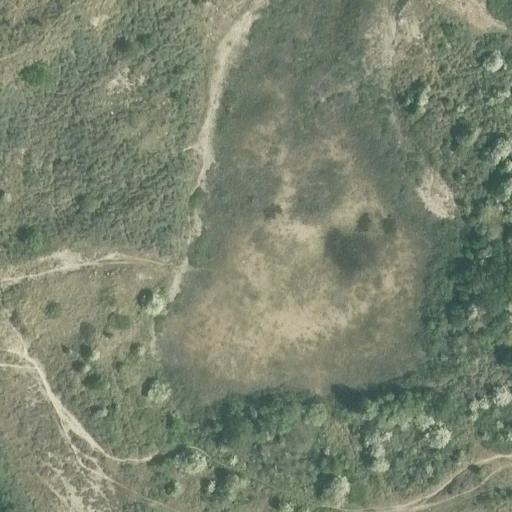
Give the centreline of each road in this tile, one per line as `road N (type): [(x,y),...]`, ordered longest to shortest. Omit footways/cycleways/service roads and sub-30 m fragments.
road 1 (unknown): [(366,511),(217,461),(196,445),(124,456),(96,448),(24,356),(0,350)]
road 2 (unknown): [(511,451),(420,502),(371,511)]
